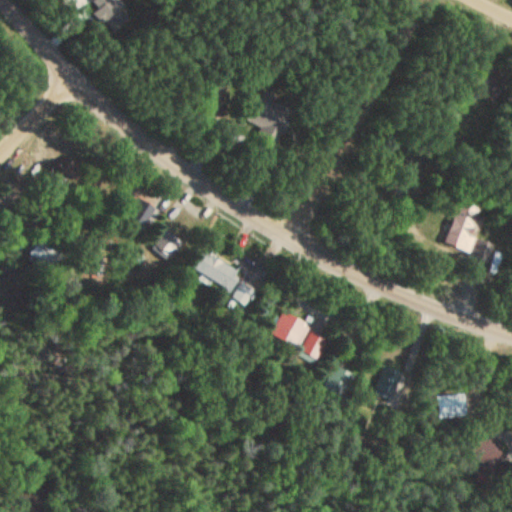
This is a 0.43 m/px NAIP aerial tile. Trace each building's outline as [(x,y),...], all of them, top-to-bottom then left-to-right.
[(469,253),(485,207),(460,198),(444,244),(469,253)] [(181,243),(163,228),(150,244),(168,259),(181,243)] [(45,271),(58,258),(40,240),(27,253),(45,271)] [(193,274),(232,288),(240,267),(200,254),(193,274)] [(243,307),(254,289),(240,281),(229,298),(243,307)] [(316,358),(327,337),(280,313),(269,335),(316,358)] [(342,400),(353,375),(335,367),(324,391),(342,400)] [(478,472),(499,472),(499,437),(473,437),(473,461),(478,461),(478,472)]
